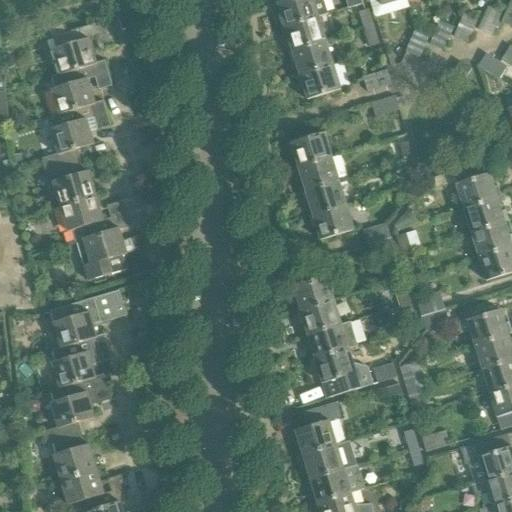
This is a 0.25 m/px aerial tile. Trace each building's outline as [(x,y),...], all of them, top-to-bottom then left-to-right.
[(319,16),(328,14),(323,0),(284,0),(273,4),(277,15),(281,13),(285,26),(319,16)] [(502,23),(511,27),(511,0),(502,23)] [(488,8),(478,30),(491,36),(501,14),(488,8)] [(359,31),(365,29),(373,27),(368,9),(353,14),(354,15),(353,15),(355,22),(356,21),(359,31)] [(98,36),(101,49),(127,42),(120,15),(53,35),(57,47),(54,48),(61,72),(52,75),(52,76),(97,63),(97,62),(90,38),(98,36)] [(464,15),(454,38),(467,44),(477,21),(464,15)] [(319,16),(285,26),(281,27),(284,39),(289,37),(293,51),(327,40),(319,16)] [(429,45),(443,51),(453,28),(439,22),(429,45)] [(379,43),(373,27),(365,29),(370,46),(379,43)] [(406,52),(420,58),(429,35),(415,30),(406,52)] [(327,40),(293,51),(288,52),(292,63),(296,62),(300,75),(334,65),(327,40)] [(511,66),(511,49),(509,47),(502,60),(511,66)] [(486,54),(480,65),(479,66),(500,80),(507,68),(486,54)] [(96,76),(99,89),(113,85),(105,60),(97,62),(97,63),(52,76),(55,87),(52,88),(59,113),(49,116),(50,117),(59,114),(95,102),(88,79),(96,76)] [(470,68),(458,62),(451,75),(462,81),(470,68)] [(334,65),(300,75),(295,76),(299,87),(304,86),(308,100),(342,89),(334,65)] [(0,121),(9,121),(8,111),(3,67),(0,66),(0,121)] [(363,78),(367,92),(391,85),(387,70),(363,78)] [(399,111),(395,97),(370,104),(374,118),(399,111)] [(58,152),(58,153),(78,147),(78,148),(95,143),(88,119),(95,117),(98,129),(111,125),(103,99),(95,102),(59,114),(50,117),(53,128),(51,129),(58,152)] [(295,154),(299,167),(333,156),(325,132),(286,144),(290,156),(295,154)] [(400,144),(405,161),(414,159),(408,142),(400,144)] [(42,157),(50,182),(53,181),(61,206),(96,195),(89,170),(85,171),(78,148),(78,147),(58,153),(58,152),(42,157)] [(23,152),(16,153),(17,162),(24,161),(23,152)] [(307,191),(340,181),(333,156),(299,167),(294,168),(298,179),(302,177),(307,191)] [(419,177),(414,159),(405,161),(411,180),(419,177)] [(486,163),(453,173),(464,208),(498,198),(502,197),(499,186),(493,188),(486,163)] [(8,173),(11,183),(25,179),(22,169),(8,173)] [(310,217),(348,206),(340,181),(307,191),(302,193),(306,204),(310,203),(314,215),(310,216),(310,217)] [(120,227),(128,225),(121,201),(107,205),(111,217),(104,219),(96,195),(61,206),(68,230),(71,230),(74,241),(77,240),(84,238),(119,227),(120,227)] [(502,212),(498,198),(464,208),(472,233),(505,222),(509,221),(506,211),(502,212)] [(348,206),(310,217),(313,228),(318,226),(322,240),(355,230),(348,206)] [(511,235),(509,236),(505,222),(472,233),(480,257),(511,247),(511,235)] [(368,245),(392,238),(388,225),(364,232),(368,245)] [(84,238),(77,240),(89,279),(112,272),(127,267),(127,266),(130,265),(131,265),(135,277),(150,273),(154,272),(150,259),(152,258),(144,233),(131,237),(135,249),(127,252),(120,227),(119,227),(84,238)] [(396,236),(401,254),(413,251),(408,233),(396,236)] [(392,238),(368,245),(372,259),(396,252),(392,238)] [(511,247),(480,257),(487,282),(511,274),(511,247)] [(413,251),(401,254),(406,271),(418,268),(413,251)] [(297,298),(301,311),(334,301),(327,276),(289,288),(292,299),(297,298)] [(401,305),(401,307),(411,304),(406,286),(396,289),(396,291),(386,294),(390,308),(401,305)] [(119,289),(53,310),(56,322),(54,323),(62,347),(97,337),(97,336),(93,325),(127,315),(119,289)] [(422,318),(443,312),(438,294),(416,300),(422,318)] [(334,301),(301,311),(296,312),(299,323),(304,321),(308,335),(342,325),(334,301)] [(411,304),(401,307),(406,324),(416,322),(411,304)] [(443,312),(422,318),(426,331),(450,324),(446,311),(443,312)] [(475,345),(508,335),(511,334),(509,324),(504,325),(500,311),(456,324),(460,334),(471,331),(475,345)] [(358,347),(351,322),(342,325),(308,335),(303,337),(307,348),(312,346),(316,360),(350,350),(358,347)] [(55,362),(53,362),(61,388),(72,384),(91,378),(96,376),(92,365),(113,359),(106,334),(97,336),(97,337),(62,347),(52,350),(55,362)] [(511,349),(508,335),(475,345),(483,369),(511,360),(511,349)] [(327,399),(374,385),(368,367),(354,363),(350,350),(316,360),(311,361),(314,372),(319,371),(327,399)] [(511,360),(483,369),(490,393),(511,386),(511,360)] [(379,381),(398,375),(394,361),(375,368),(379,381)] [(409,392),(418,389),(424,387),(416,363),(402,368),(409,392)] [(94,391),(98,403),(112,399),(104,373),(96,376),(91,378),(72,384),(61,388),(51,391),(54,402),(50,403),(58,426),(42,431),(42,432),(58,427),(78,421),(79,422),(94,417),(87,393),(94,391)] [(511,386),(490,393),(501,431),(511,428),(511,386)] [(423,407),(418,389),(409,392),(414,410),(423,407)] [(337,402),(303,412),(307,427),(290,432),(294,443),(298,442),(302,455),(336,445),(329,422),(342,418),(337,402)] [(86,445),(79,422),(78,421),(58,427),(42,432),(47,446),(53,444),(57,455),(53,456),(61,480),(97,469),(89,445),(86,445)] [(404,433),(409,450),(419,447),(413,430),(404,433)] [(426,453),(450,445),(446,431),(422,438),(426,453)] [(511,449),(511,447),(507,435),(461,449),(465,463),(469,462),(474,484),(472,485),(473,486),(511,474),(511,449)] [(310,480),(356,466),(349,442),(336,445),(302,455),(298,456),(301,467),(306,466),(310,480)] [(419,447),(409,450),(415,468),(424,465),(419,448),(419,447)] [(317,504),(351,494),(363,490),(356,466),(310,480),(306,481),(309,491),(313,490),(317,504)] [(89,511),(120,502),(121,503),(129,501),(121,475),(108,479),(112,492),(104,494),(97,469),(61,480),(69,506),(72,505),(74,511),(89,511)] [(511,474),(473,486),(475,495),(488,491),(493,506),(511,500),(511,474)] [(374,511),(372,504),(354,505),(351,494),(317,504),(313,505),(314,511),(374,511)] [(511,511),(511,500),(493,506),(479,510),(480,511),(511,511)] [(89,511),(144,511),(143,509),(132,511),(123,511),(121,503),(120,502),(89,511)]
